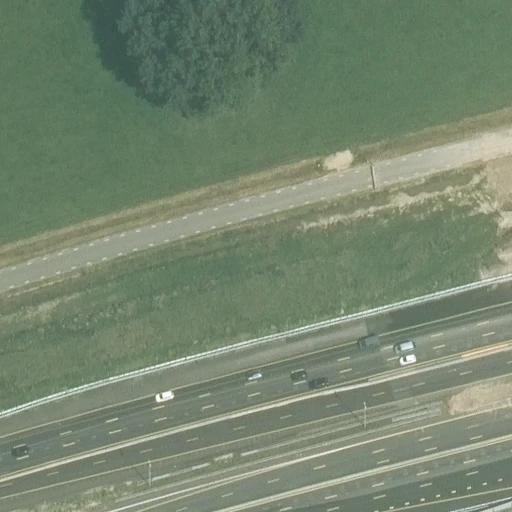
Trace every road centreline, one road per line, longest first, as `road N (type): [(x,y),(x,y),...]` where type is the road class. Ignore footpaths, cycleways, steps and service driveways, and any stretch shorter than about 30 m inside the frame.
road 1 (unclassified): [(0,284),(277,202),(511,144)]
road 2 (motorway): [(511,345),(0,483)]
road 3 (motorway): [(220,511),(511,435)]
